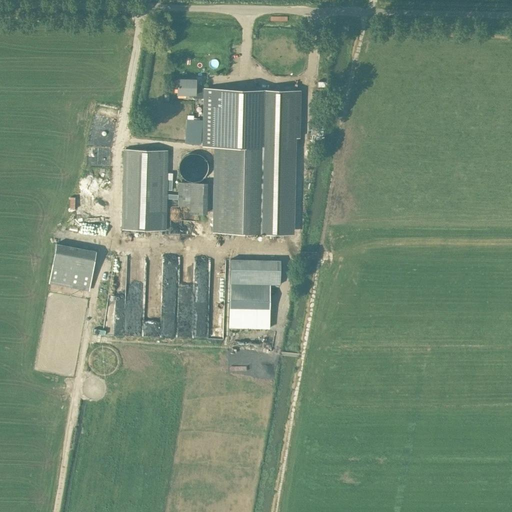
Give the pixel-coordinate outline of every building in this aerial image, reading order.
[(195,79),(177,79),(177,94),(193,94),(195,94),(195,88),(195,79)] [(216,146),(214,232),(294,233),(296,138),(299,138),(301,90),(195,88),(195,94),(193,94),(193,98),(205,99),(204,146),(216,146)] [(124,149),(122,228),(165,229),(167,150),(124,149)] [(178,206),(189,207),(190,183),(178,183),(178,206)] [(105,316),(104,335),(208,337),(208,321),(200,321),(200,316),(193,316),(194,260),(145,259),(145,280),(124,279),(124,305),(114,304),(114,316),(105,316)] [(269,309),(270,285),(280,285),(280,260),(230,259),(230,308),(269,309)] [(49,281),(50,282),(89,289),(92,271),(52,264),(49,281)]
